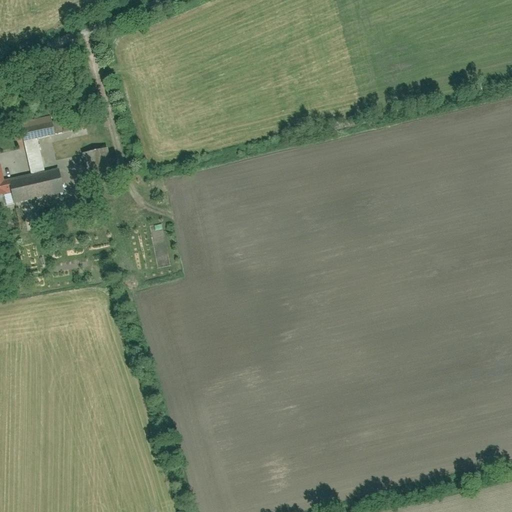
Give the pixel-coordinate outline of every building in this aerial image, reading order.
[(52,116),(23,123),(27,141),(56,134),(52,116)] [(108,148),(82,152),(87,183),(113,179),(108,148)] [(0,196),(15,193),(11,179),(5,181),(1,165),(0,165),(0,196)] [(59,168),(11,179),(15,193),(17,204),(65,193),(59,168)] [(155,246),(157,267),(170,265),(167,244),(155,246)]
